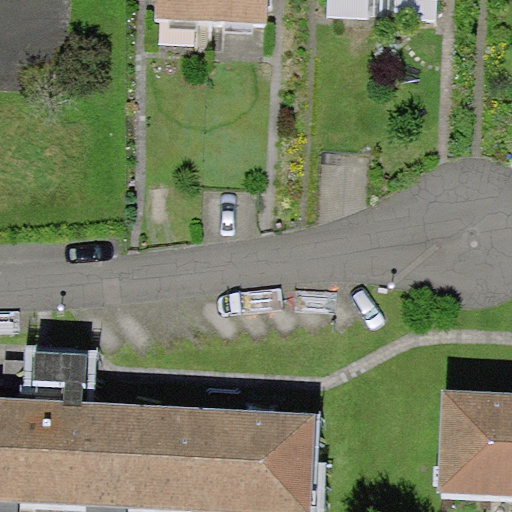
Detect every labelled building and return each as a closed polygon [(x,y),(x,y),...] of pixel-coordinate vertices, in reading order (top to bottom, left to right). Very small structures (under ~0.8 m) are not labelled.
[(266,0),(157,0),(157,20),(266,25),(266,0)] [(366,0),(325,0),(325,18),(366,19),(366,0)] [(435,0),(394,0),(394,18),(435,20),(435,0)] [(88,353),(34,351),(33,380),(64,381),(63,399),(82,400),(82,385),(87,385),(88,353)] [(63,399),(0,395),(0,501),(209,511),(310,511),(316,412),(82,400),(63,399)] [(511,511),(511,408),(430,404),(425,505),(504,509),(503,511),(511,511)]
